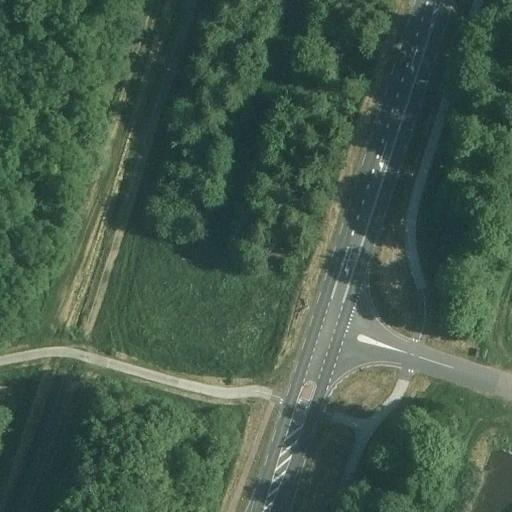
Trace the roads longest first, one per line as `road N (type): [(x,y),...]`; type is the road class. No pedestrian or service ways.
road 1 (secondary): [(328,329),(434,0)]
road 2 (secondary): [(264,511),(328,329)]
